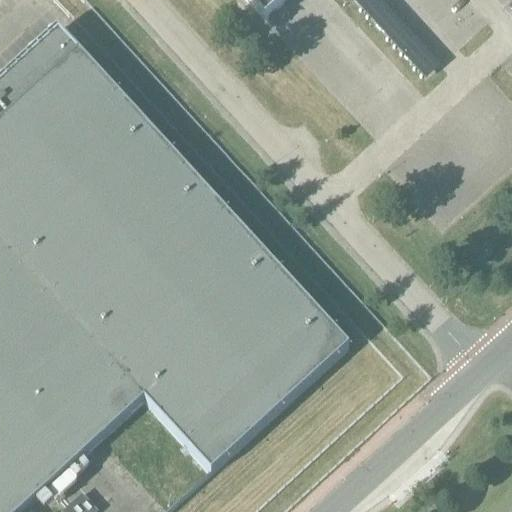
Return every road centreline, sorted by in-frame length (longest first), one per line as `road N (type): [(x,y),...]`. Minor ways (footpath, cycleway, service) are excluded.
road 1 (unclassified): [(482,371),(139,0)]
road 2 (tertiary): [(482,371),(326,511)]
